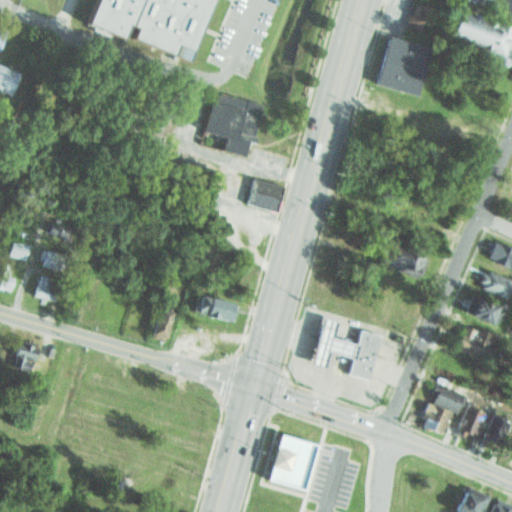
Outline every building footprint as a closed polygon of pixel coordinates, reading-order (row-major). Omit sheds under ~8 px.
[(96,0),(89,18),(187,58),(211,0),(96,0)] [(420,31),(428,7),(412,2),(405,26),(420,31)] [(438,31),(446,7),(498,25),(490,48),(438,31)] [(378,33),(365,79),(410,92),(423,45),(378,33)] [(0,64),(20,73),(9,96),(0,91),(0,64)] [(237,158),(243,138),(249,138),(260,101),(209,86),(206,96),(197,93),(183,142),(237,158)] [(272,207),(237,199),(243,175),(277,183),(272,207)] [(400,197),(391,220),(423,233),(433,211),(400,197)] [(48,235),(72,239),(73,228),(49,225),(48,235)] [(22,259),(1,251),(7,234),(28,241),(22,259)] [(478,254),(511,269),(511,246),(487,235),(478,254)] [(374,261),(385,241),(421,259),(410,280),(374,261)] [(64,271),(43,264),(49,247),(70,254),(64,271)] [(9,295),(0,291),(0,260),(5,262),(0,276),(14,281),(9,295)] [(481,269),(511,281),(504,301),(473,289),(481,269)] [(53,311),(33,303),(44,275),(48,277),(42,293),(58,299),(53,311)] [(54,299),(56,280),(37,278),(35,297),(54,299)] [(186,312),(223,323),(230,301),(193,290),(186,312)] [(464,291),(495,303),(487,323),(456,311),(464,291)] [(164,342),(147,337),(156,304),(173,309),(164,342)] [(351,356),(327,350),(323,366),(310,363),(322,316),(337,320),(332,340),(354,346),(351,356)] [(477,361),(446,349),(456,323),(487,335),(477,361)] [(347,372),(351,356),(354,346),(359,331),(381,338),(368,379),(347,372)] [(30,361),(9,354),(15,336),(36,344),(30,361)] [(430,376),(460,389),(452,409),(421,396),(430,376)] [(445,412),(420,401),(415,412),(422,416),(418,426),(436,434),(445,412)] [(483,410),(471,440),(451,432),(464,401),(483,410)] [(507,419),(494,450),(475,442),(487,411),(507,419)] [(273,430),(260,477),(304,489),(317,443),(273,430)] [(477,511),(452,511),(453,510),(446,507),(457,482),(485,494),(477,511)] [(511,511),(511,508),(489,497),(482,511),(511,511)]
